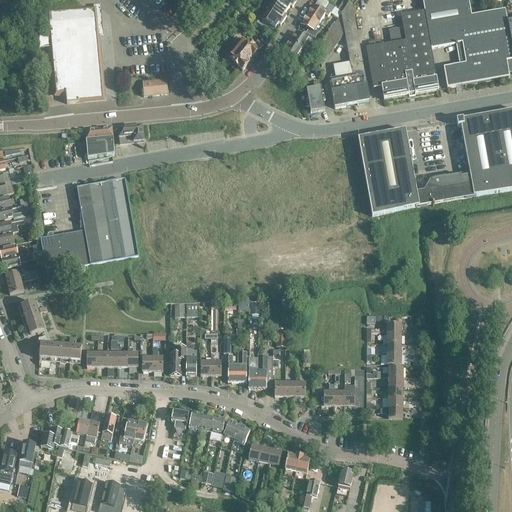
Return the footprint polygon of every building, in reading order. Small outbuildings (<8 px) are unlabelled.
[(289,0),(275,0),(274,3),(287,12),(290,8),(292,9),(295,4),(298,0),(290,0),(289,0)] [(336,79),(329,80),(334,110),(350,107),(370,103),(368,91),(360,48),(351,0),(349,3),(343,13),(342,13),(341,15),(345,35),(350,63),(334,66),(336,79)] [(349,3),(345,0),(344,0),(338,10),(343,13),(349,3)] [(424,6),(425,12),(431,50),(456,46),(459,66),(444,69),(447,90),(509,78),(507,68),(511,67),(511,48),(507,23),(505,11),(471,17),(468,0),(436,0),(423,3),(424,6)] [(274,3),(268,13),(284,23),(287,18),(285,17),(287,12),(274,3)] [(313,7),(307,17),(319,25),(325,17),(328,19),(330,14),(316,5),(314,8),(313,7)] [(39,50),(51,49),(51,55),(51,56),(52,64),(52,65),(53,74),(53,75),(54,84),(55,93),(55,94),(55,96),(66,95),(67,105),(79,104),(90,103),(91,103),(101,102),(102,102),(105,101),(104,99),(105,99),(104,98),(103,89),(104,89),(104,88),(103,88),(103,80),(103,79),(102,79),(102,70),(102,69),(101,61),(101,60),(100,51),(100,50),(99,41),(98,32),(98,31),(97,26),(97,22),(97,21),(97,22),(96,11),(96,10),(47,14),(48,27),(49,36),(38,37),(39,50)] [(439,91),(431,50),(425,12),(401,16),(405,43),(366,49),(373,90),(381,88),(384,101),(426,93),(439,91)] [(267,33),(271,28),(275,31),(279,26),(281,27),(284,23),(268,13),(262,22),(260,21),(256,26),(267,33)] [(307,17),(301,27),(308,31),(306,34),(315,40),(318,35),(314,33),(319,25),(307,17)] [(389,31),(391,44),(403,41),(401,29),(389,31)] [(296,33),(290,42),(303,50),(304,48),(308,43),(311,45),(314,41),(306,35),(304,38),(296,33)] [(211,48),(214,51),(224,40),(221,37),(211,48)] [(246,42),(237,52),(251,63),(263,48),(258,44),(254,49),(246,42)] [(290,42),(284,52),(294,58),(292,60),(295,62),(296,62),(297,60),(303,50),(290,42)] [(251,63),(237,52),(229,62),(242,73),(251,63)] [(143,83),(144,98),(168,96),(166,81),(143,83)] [(306,102),(306,109),(310,109),(311,114),(325,112),(321,89),(322,89),(321,82),(313,84),(314,90),(306,91),(308,102),(306,102)] [(406,132),(374,137),(387,215),(417,210),(417,209),(433,207),(434,207),(434,205),(474,198),(474,199),(511,192),(511,112),(457,122),(458,129),(461,128),(470,177),(462,178),(461,176),(429,182),(430,186),(423,187),(424,192),(417,194),(406,132)] [(118,129),(120,145),(144,142),(142,126),(118,129)] [(85,131),(88,161),(115,157),(112,129),(85,131)] [(0,175),(0,186),(21,182),(20,180),(11,182),(9,173),(0,175)] [(81,212),(84,233),(90,267),(138,259),(125,181),(77,190),(78,197),(78,198),(78,200),(78,201),(77,202),(76,203),(76,204),(76,205),(76,206),(77,207),(78,208),(80,208),(80,209),(80,212),(81,212)] [(21,182),(0,186),(0,198),(14,195),(12,187),(21,185),(21,182)] [(0,201),(0,212),(12,210),(10,199),(0,201)] [(12,210),(0,212),(0,222),(14,220),(14,221),(30,218),(29,214),(13,217),(12,210)] [(0,237),(12,235),(18,234),(17,228),(31,224),(30,219),(0,226),(0,237)] [(90,267),(84,233),(58,237),(55,237),(54,238),(54,236),(53,235),(53,234),(51,233),(50,233),(49,234),(48,235),(47,236),(47,237),(48,239),(47,239),(46,239),(44,239),(44,240),(40,240),(46,275),(90,267)] [(12,235),(0,237),(0,249),(15,246),(12,235)] [(0,251),(0,253),(2,261),(18,257),(16,247),(0,251)] [(18,257),(2,261),(4,271),(21,268),(20,265),(35,262),(33,255),(18,258),(18,257)] [(5,276),(7,286),(21,283),(19,273),(5,276)] [(21,283),(7,286),(10,297),(24,293),(21,283)] [(28,338),(28,339),(47,332),(41,315),(47,313),(46,309),(39,311),(37,303),(18,309),(21,309),(30,337),(28,338)] [(187,305),(187,319),(199,318),(199,305),(187,305)] [(184,307),(175,307),(176,315),(184,315),(184,307)] [(387,335),(387,336),(401,336),(401,326),(387,326),(387,331),(382,331),(382,335),(387,335)] [(211,360),(211,378),(221,378),(221,364),(215,364),(215,356),(216,356),(216,340),(217,340),(217,332),(211,332),(211,336),(211,340),(212,340),(212,357),(211,357),(211,360)] [(387,336),(387,346),(401,346),(401,336),(387,336)] [(39,363),(80,366),(82,346),(74,346),(74,339),(70,339),(69,345),(50,344),(48,337),(38,340),(38,353),(40,353),(39,363)] [(277,339),(277,349),(285,349),(285,339),(277,339)] [(186,344),(186,349),(186,362),(186,378),(196,378),(197,360),(191,360),(191,344),(186,344)] [(387,346),(387,357),(401,357),(401,346),(387,346)] [(181,361),(186,362),(186,349),(176,348),(176,355),(170,355),(170,377),(181,377),(181,361)] [(153,359),(153,374),(163,374),(163,359),(157,359),(157,353),(153,353),(153,359)] [(237,367),(237,385),(246,385),(247,368),(247,354),(243,353),(243,368),(237,367)] [(87,369),(97,369),(97,355),(87,355),(87,369)] [(97,369),(107,369),(107,355),(97,355),(97,369)] [(107,369),(118,369),(118,355),(107,355),(107,369)] [(118,369),(128,369),(128,355),(118,355),(118,369)] [(128,355),(128,369),(138,370),(138,355),(128,355)] [(228,384),(237,385),(237,367),(232,367),(232,363),(235,363),(235,358),(232,358),(233,357),(228,357),(228,384)] [(401,357),(387,357),(381,357),(381,367),(401,367),(401,357)] [(142,374),(153,374),(153,359),(142,359),(142,374)] [(258,374),(257,391),(267,391),(267,359),(263,359),(263,374),(258,374)] [(200,378),(211,378),(211,360),(206,360),(206,364),(200,364),(200,378)] [(248,391),(257,391),(258,374),(253,374),(253,360),(249,360),(249,374),(248,391)] [(389,369),(389,380),(403,380),(403,369),(389,369)] [(344,394),(344,408),(355,408),(355,407),(364,407),(364,379),(364,372),(355,372),(354,379),(355,379),(355,387),(344,387),(344,394)] [(295,385),(295,399),(305,399),(306,385),(300,385),(300,380),(296,380),(296,385),(295,385)] [(389,380),(388,390),(403,390),(403,380),(389,380)] [(274,399),(285,399),(285,385),(275,385),(274,399)] [(285,399),(295,399),(295,385),(285,385),(285,399)] [(388,394),(388,400),(403,400),(403,390),(388,390),(385,390),(385,394),(388,394)] [(324,408),(334,408),(334,394),(324,394),(324,408)] [(334,408),(344,408),(344,394),(334,394),(334,408)] [(388,400),(388,410),(403,410),(403,400),(388,400)] [(403,410),(388,410),(384,410),(384,414),(388,414),(388,421),(403,421),(403,410)] [(175,424),(186,426),(187,426),(189,415),(173,412),(171,423),(175,424)] [(189,431),(200,433),(203,417),(192,415),(189,431)] [(106,417),(102,435),(112,437),(116,419),(106,417)] [(200,433),(211,435),(214,419),(203,417),(200,433)] [(214,419),(211,435),(222,437),(225,421),(214,419)] [(134,442),(138,424),(123,420),(122,427),(123,427),(119,444),(127,446),(128,441),(134,442)] [(86,437),(90,423),(79,421),(76,435),(82,436),(81,442),(85,443),(86,437)] [(100,426),(90,423),(86,437),(97,440),(100,426)] [(224,438),(233,443),(240,428),(230,423),(224,438)] [(148,426),(138,424),(134,442),(144,444),(144,442),(148,426)] [(175,424),(174,430),(185,432),(186,426),(175,424)] [(240,428),(233,443),(244,448),(244,447),(249,433),(250,433),(240,428)] [(48,446),(60,448),(63,432),(52,429),(50,440),(44,438),(41,448),(47,450),(48,446)] [(63,432),(60,448),(57,459),(62,460),(64,451),(68,452),(72,434),(63,432)] [(35,447),(23,445),(19,468),(20,468),(19,474),(28,476),(30,470),(31,470),(35,447)] [(248,461),(259,463),(262,450),(252,447),(248,461)] [(259,463),(269,466),(272,452),(262,450),(259,463)] [(272,452),(269,466),(279,468),(282,454),(272,452)] [(5,454),(0,476),(0,478),(11,481),(16,456),(5,454)] [(129,463),(141,465),(142,457),(132,455),(132,458),(130,458),(129,463)] [(285,472),(296,475),(300,458),(289,456),(285,472)] [(300,458),(296,475),(307,477),(310,461),(300,458)] [(182,468),(180,479),(189,481),(192,470),(182,468)] [(338,488),(336,496),(348,498),(350,490),(353,475),(341,472),(338,488)] [(204,473),(201,485),(212,487),(215,476),(214,476),(204,473)] [(190,482),(201,484),(202,478),(191,476),(190,482)] [(215,476),(212,487),(222,490),(225,478),(215,476)] [(236,481),(225,478),(222,490),(233,492),(236,481)] [(308,511),(309,510),(311,499),(317,500),(320,485),(309,482),(304,509),(302,508),(301,511),(308,511)] [(79,483),(74,504),(88,507),(94,486),(79,483)] [(106,485),(99,511),(123,511),(127,498),(128,492),(120,490),(120,488),(106,485)] [(20,486),(18,497),(25,499),(28,488),(20,486)] [(410,511),(424,511),(425,503),(411,503),(410,511)]
